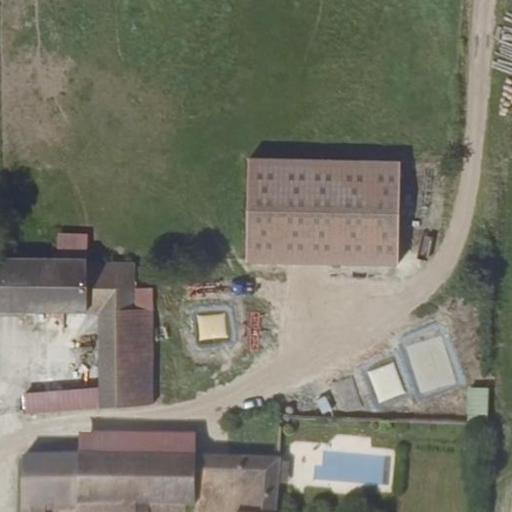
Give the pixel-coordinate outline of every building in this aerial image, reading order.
[(398,264),(400,165),(250,161),(248,260),(398,264)] [(0,310),(105,309),(105,390),(23,396),(24,412),(148,403),(149,396),(153,265),(97,263),(97,258),(4,255),(0,254),(0,310)] [(226,312),(198,311),(197,339),(225,340),(226,312)] [(366,372),(379,404),(416,389),(410,375),(399,379),(392,361),(366,372)] [(488,428),(489,389),(468,388),(468,428),(488,428)] [(80,432),(78,451),(21,453),(20,511),(43,511),(43,504),(76,505),(75,511),(185,511),(186,504),(196,504),(195,511),(278,511),(281,456),(197,452),(197,431),(80,432)]
